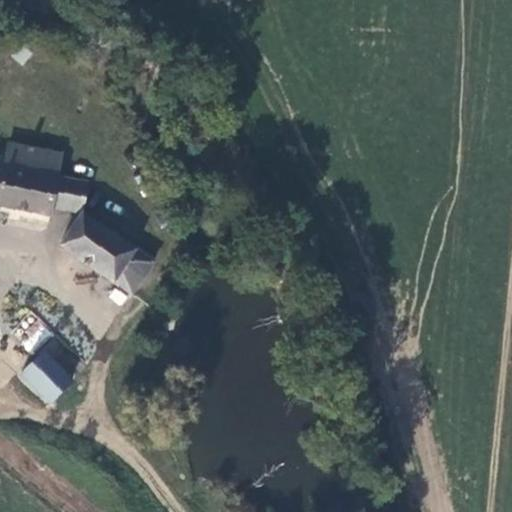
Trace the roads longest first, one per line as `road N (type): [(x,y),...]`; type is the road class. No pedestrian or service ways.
road 1 (track): [(110,321),(102,425),(172,511)]
road 2 (unclassified): [(0,248),(27,253),(110,321)]
